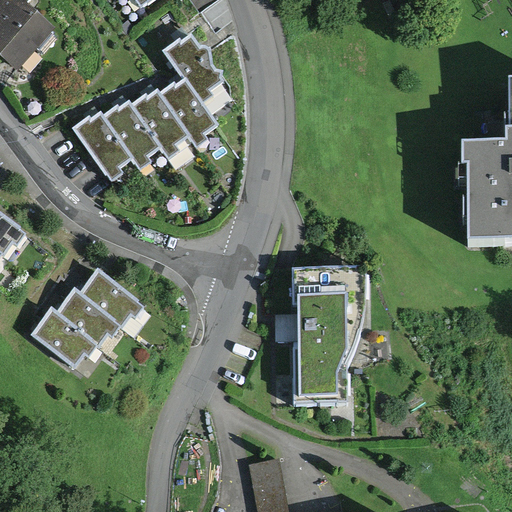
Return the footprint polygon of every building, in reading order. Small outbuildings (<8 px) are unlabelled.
[(0,0),(0,61),(18,77),(56,34),(31,12),(38,4),(32,0),(0,0)] [(138,0),(136,2),(144,13),(162,0),(138,0)] [(168,58),(189,88),(205,110),(215,103),(211,97),(225,88),(195,44),(184,52),(182,49),(168,58)] [(177,92),(163,102),(192,143),(200,154),(210,147),(206,142),(220,133),(205,110),(189,88),(179,95),(177,92)] [(148,103),(135,113),(164,154),(171,165),(183,156),(179,151),(192,143),(163,102),(161,99),(151,106),(148,103)] [(120,114),(106,124),(135,165),(143,177),(154,169),(150,164),(164,154),(135,113),(132,109),(121,116),(120,114)] [(90,125),(77,134),(113,186),(124,178),(122,175),(135,165),(106,124),(103,120),(92,128),(90,125)] [(465,155),(464,246),(511,246),(511,137),(505,138),(505,155),(465,155)] [(0,221),(0,257),(5,261),(13,249),(19,253),(27,242),(0,221)] [(352,409),(351,371),(375,309),(374,278),(300,279),(301,356),(297,356),(298,410),(352,409)] [(102,281),(85,304),(125,333),(134,322),(139,326),(148,314),(102,281)] [(79,300),(62,323),(103,353),(112,341),(117,345),(125,333),(85,304),(79,300)] [(295,317),(276,318),(277,346),(296,346),(295,317)] [(62,323),(56,319),(38,343),(79,374),(89,361),(94,365),(103,353),(62,323)] [(289,511),(282,462),(253,466),(259,511),(289,511)]
